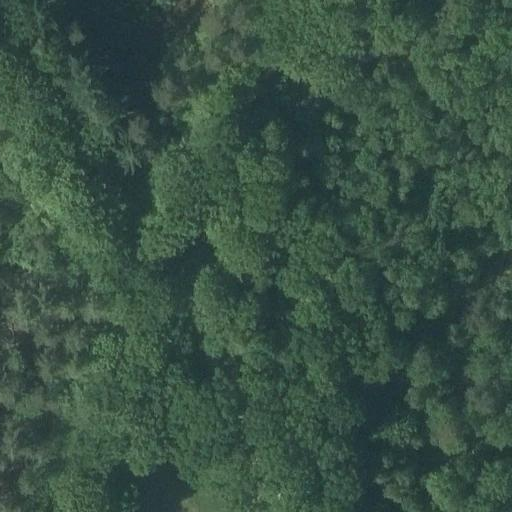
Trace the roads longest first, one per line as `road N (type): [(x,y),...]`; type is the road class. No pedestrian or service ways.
road 1 (track): [(171,257),(0,0)]
road 2 (track): [(171,257),(294,0)]
road 3 (track): [(295,511),(171,257)]
road 4 (track): [(155,285),(64,511)]
